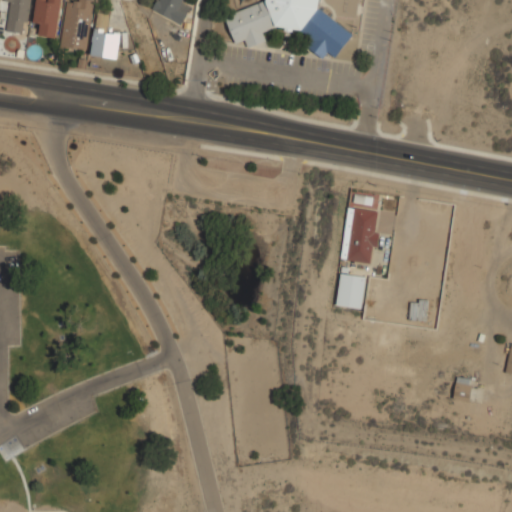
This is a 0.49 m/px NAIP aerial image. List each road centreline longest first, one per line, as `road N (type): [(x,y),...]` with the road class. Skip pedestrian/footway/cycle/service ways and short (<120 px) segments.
road 1 (residential): [(58,100),(58,171),(173,355),(211,511),(1,431),(173,355)]
road 2 (secondary): [(58,100),(511,184)]
